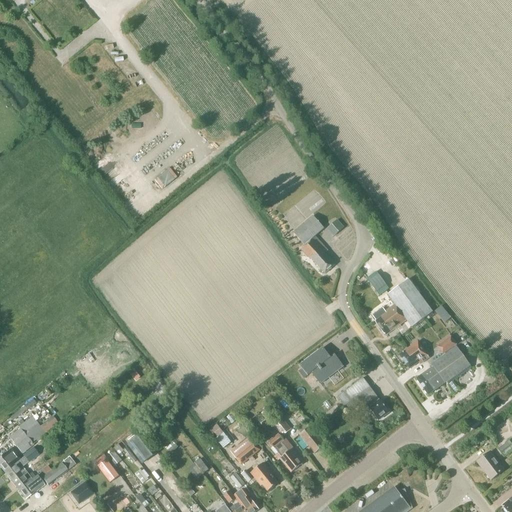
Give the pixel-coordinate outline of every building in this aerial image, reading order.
[(168,168),(157,181),(165,188),(176,176),(168,168)] [(314,216),(294,233),(305,245),(301,249),(309,258),(310,257),(325,274),(335,265),(325,253),(328,251),(315,236),(324,228),(314,216)] [(327,229),(334,237),(344,228),(337,220),(327,229)] [(387,313),(376,321),(375,322),(386,336),(407,320),(412,327),(433,312),(408,280),(388,294),(395,304),(385,311),(387,313)] [(440,317),(446,312),(442,306),(435,311),(440,317)] [(372,315),(376,321),(387,313),(385,311),(383,307),(372,315)] [(446,312),(440,317),(444,323),(451,318),(446,312)] [(451,336),(450,335),(436,344),(443,355),(457,344),(451,336)] [(419,362),(420,364),(430,358),(418,342),(400,355),(410,369),(419,362)] [(343,367),(335,355),(331,358),(323,347),(300,364),(302,367),(299,370),(304,377),(311,371),(321,383),(343,367)] [(471,368),(456,347),(431,365),(433,368),(417,379),(428,395),(446,382),(454,393),(459,390),(453,381),(471,368)] [(338,397),(344,406),(345,405),(353,398),(369,386),(363,378),(338,397)] [(378,421),(389,413),(370,387),(353,398),(358,405),(361,408),(366,404),(378,421)] [(353,398),(345,405),(350,411),(358,405),(353,398)] [(36,404),(33,400),(24,406),(10,417),(13,421),(27,410),(27,411),(36,404)] [(21,454),(45,436),(31,417),(19,427),(21,429),(9,438),(21,454)] [(291,429),(282,417),(273,424),(283,436),(291,429)] [(315,454),(325,446),(306,422),(297,429),(301,434),(300,435),(315,454)] [(225,448),(232,441),(224,432),(217,439),(225,448)] [(270,442),(273,446),(271,449),(275,455),(274,456),(278,460),(280,459),(291,473),(302,464),(295,454),(296,453),(293,448),(289,451),(284,445),(283,446),(281,443),(284,441),(279,434),(270,442)] [(142,464),(156,454),(141,435),(128,444),(142,464)] [(265,442),(261,436),(256,440),(260,445),(265,442)] [(261,450),(250,437),(231,452),(242,465),(261,450)] [(504,457),(511,450),(511,443),(509,440),(498,449),(504,457)] [(176,444),(168,451),(170,454),(178,448),(176,444)] [(28,463),(38,455),(33,448),(23,456),(28,463)] [(0,467),(4,472),(18,462),(20,460),(12,449),(6,454),(5,453),(0,456),(0,467)] [(477,462),(491,480),(504,470),(490,452),(477,462)] [(75,465),(69,457),(62,463),(42,478),(47,486),(67,471),(75,465)] [(209,470),(200,459),(194,464),(202,475),(209,470)] [(110,483),(119,476),(107,460),(98,467),(110,483)] [(24,471),(23,468),(18,462),(4,472),(11,481),(24,471)] [(264,463),(258,467),(251,473),(261,486),(263,485),(268,492),(278,483),(272,476),(273,475),(264,463)] [(39,472),(43,477),(51,471),(47,466),(39,472)] [(143,484),(149,480),(141,470),(136,474),(143,484)] [(253,479),(246,470),(240,475),(247,483),(253,479)] [(29,476),(25,471),(24,471),(11,481),(18,490),(34,478),(31,474),(29,476)] [(231,478),(239,489),(246,485),(237,473),(231,478)] [(25,500),(39,489),(35,484),(37,483),(34,478),(18,490),(25,500)] [(70,493),(75,500),(79,505),(82,502),(94,494),(85,482),(81,486),(80,485),(70,493)] [(148,490),(151,494),(157,489),(154,485),(148,490)] [(185,489),(192,497),(195,493),(189,486),(185,489)] [(405,490),(399,492),(395,487),(360,511),(407,511),(412,508),(405,490)] [(234,497),(230,491),(223,495),(229,504),(236,499),(235,498),(234,497)] [(255,511),(259,510),(248,495),(246,496),(242,491),(234,497),(235,498),(236,499),(239,504),(245,511),(255,511)] [(141,494),(137,497),(141,503),(145,500),(141,494)] [(174,495),(169,499),(166,494),(160,498),(165,507),(171,503),(174,508),(180,503),(174,495)] [(511,511),(511,497),(502,505),(507,511),(511,511)]
